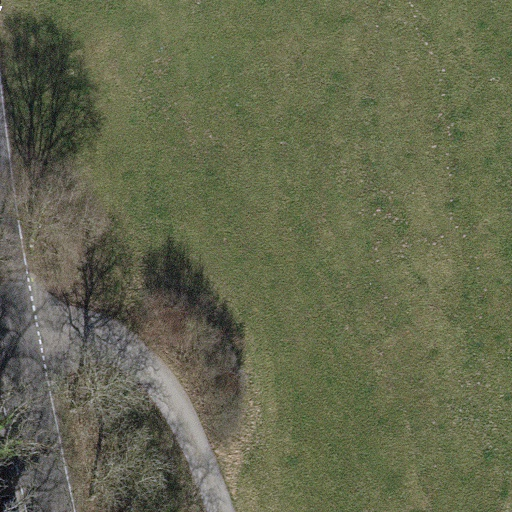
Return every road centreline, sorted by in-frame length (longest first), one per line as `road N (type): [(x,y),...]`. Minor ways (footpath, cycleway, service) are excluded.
road 1 (track): [(13,351),(80,338),(134,358),(167,397),(221,511)]
road 2 (tertiary): [(47,511),(0,264)]
